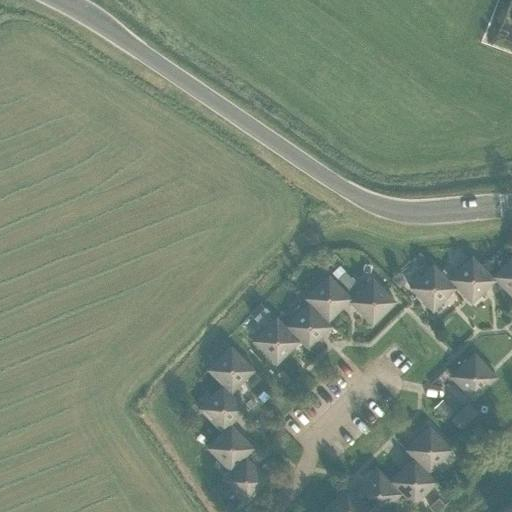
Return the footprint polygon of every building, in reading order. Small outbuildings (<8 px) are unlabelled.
[(419,253),(412,259),(417,264),(424,258),(419,253)] [(511,256),(491,277),(494,280),(495,279),(511,296),(511,256)] [(494,280),(471,257),(448,280),(455,288),(456,287),(471,303),(494,280)] [(339,265),(332,273),(349,290),(356,283),(339,265)] [(455,288),(433,265),(409,287),(432,311),(455,288)] [(398,272),(391,279),(399,287),(406,281),(398,272)] [(327,322),(348,301),(349,302),(352,299),(329,275),(304,299),(309,303),(327,322)] [(372,279),(352,299),(349,302),(371,325),(395,302),(372,279)] [(331,326),(327,322),(309,303),(285,326),(299,340),(308,349),(331,326)] [(275,364),(299,340),(285,326),(284,327),(276,318),(253,341),(275,364)] [(207,370),(222,385),(222,386),(230,393),(253,370),(231,347),(207,370)] [(472,399),(481,391),(482,392),(496,377),(473,353),(450,376),(472,399)] [(245,409),(230,393),(222,386),(199,409),(222,432),(230,425),(229,424),(245,409)] [(442,399),(433,408),(443,418),(452,410),(442,399)] [(469,403),(452,419),(461,429),(478,413),(469,403)] [(230,471),(244,456),(253,448),(230,425),(222,432),(207,448),(230,471)] [(405,449),(414,458),(428,472),(451,449),(428,426),(405,449)] [(244,503),(268,480),(244,456),(230,471),(222,480),(244,503)] [(414,458),(389,482),(400,493),(401,493),(413,505),(436,482),(428,473),(428,472),(414,458)] [(377,470),(354,494),(370,510),(371,509),(373,511),(381,511),(400,493),(389,482),(377,470)] [(325,511),(367,511),(370,510),(354,494),(347,487),(324,510),(325,511)] [(438,498),(428,507),(432,511),(435,511),(444,505),(438,498)]
